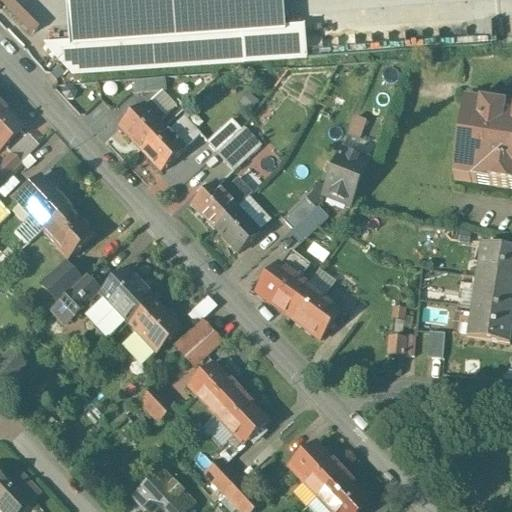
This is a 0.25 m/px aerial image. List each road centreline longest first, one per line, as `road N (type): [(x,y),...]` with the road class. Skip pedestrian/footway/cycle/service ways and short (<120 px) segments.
road 1 (residential): [(0,50),(319,395)]
road 2 (residential): [(319,395),(511,400)]
road 3 (residential): [(319,395),(431,511)]
road 4 (residential): [(0,418),(87,511)]
